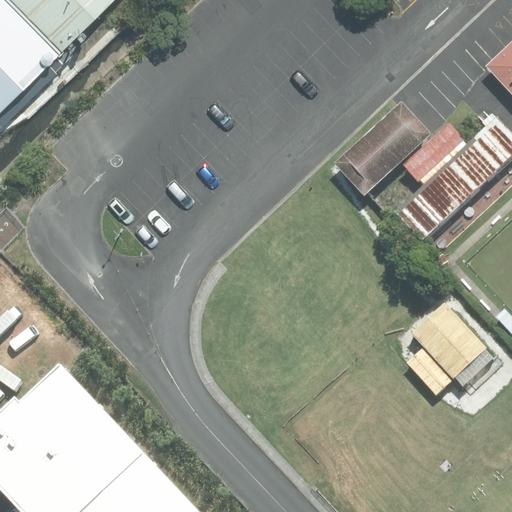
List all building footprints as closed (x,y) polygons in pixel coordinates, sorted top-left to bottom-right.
[(113,0),(0,0),(0,1),(52,57),(113,0)] [(0,105),(52,57),(0,1),(0,105)] [(511,46),(509,49),(495,62),(485,71),(482,75),(511,106),(511,46)] [(396,110),(329,168),(359,203),(427,144),(396,110)] [(417,189),(387,217),(416,249),(511,158),(511,137),(493,117),(464,145),(448,129),(402,172),(417,189)] [(495,361),(437,304),(402,340),(416,353),(401,369),(433,401),(451,384),(462,394),(495,361)] [(511,324),(501,313),(493,321),(510,340),(511,337),(511,324)] [(190,511),(63,376),(0,434),(0,506),(5,511),(190,511)]
